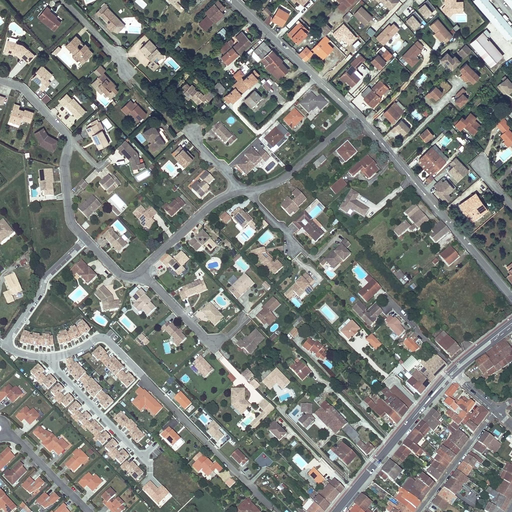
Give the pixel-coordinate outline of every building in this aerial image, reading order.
[(171,2),(172,3),(178,9),(181,7),(176,1),(177,1),(178,0),(169,0),(170,1),(170,0),(171,1),(171,2)] [(224,14),(221,11),(225,7),(218,0),(205,12),(208,15),(199,24),(205,30),(214,21),(215,22),(224,14)] [(341,0),(338,0),(340,2),(337,6),(343,12),(348,6),(341,0)] [(376,0),(379,2),(380,0),(390,10),(399,1),(398,0),(376,0)] [(427,0),(417,9),(426,18),(436,9),(427,0)] [(451,10),(453,12),(463,12),(463,2),(456,2),(455,0),(445,0),(445,3),(446,4),(442,9),(447,14),(451,10)] [(511,37),(511,28),(488,0),(474,0),(508,41),(511,37)] [(105,4),(96,13),(99,16),(101,15),(107,21),(109,19),(111,21),(109,23),(109,26),(112,27),(113,28),(120,20),(108,8),(109,7),(105,4)] [(56,18),(48,12),(50,11),(51,9),(47,6),(38,17),(54,30),(61,22),(56,18)] [(372,17),(361,6),(353,14),(365,25),(372,17)] [(268,16),(271,11),(265,7),(262,12),(268,16)] [(268,17),(265,22),(268,25),(272,19),(283,26),(290,14),(278,7),(273,17),(270,15),(268,17)] [(406,19),(413,29),(423,21),(415,11),(406,19)] [(346,14),(343,18),(344,19),(345,20),(346,22),(351,18),(346,14)] [(453,36),(437,19),(430,25),(439,36),(438,37),(441,41),(443,39),(446,42),(453,36)] [(113,28),(110,30),(118,32),(125,25),(120,20),(113,28)] [(300,26),(298,24),(288,34),(297,43),(307,33),(306,31),(307,29),(302,24),(300,26)] [(321,30),(318,33),(323,37),(331,29),(325,24),(321,29),(321,30)] [(371,37),(376,32),(370,27),(366,32),(371,37)] [(323,38),(312,48),(323,59),(330,52),(326,49),(327,48),(326,47),(325,45),(326,44),(330,40),(328,38),(332,33),(330,31),(326,36),(325,35),(323,38)] [(252,42),(242,32),(235,38),(239,41),(233,47),(239,54),(252,42)] [(482,33),(470,42),(491,66),(502,57),(482,33)] [(91,55),(86,49),(85,50),(82,46),(80,48),(78,47),(77,45),(81,42),(81,40),(76,35),(71,40),(68,40),(68,43),(65,45),(69,49),(71,49),(71,50),(74,54),(72,56),(78,61),(79,59),(83,63),(85,60),(88,60),(88,58),(91,55)] [(23,45),(8,40),(5,50),(18,53),(23,57),(29,62),(35,55),(23,45)] [(140,48),(146,54),(147,55),(147,54),(149,56),(148,56),(152,60),(151,61),(148,64),(154,70),(159,65),(156,62),(153,59),(157,56),(160,59),(164,55),(149,40),(140,48)] [(416,55),(424,47),(417,40),(401,56),(412,67),(420,59),(416,55)] [(227,41),(219,48),(225,54),(221,57),(223,59),(221,61),(225,66),(228,64),(239,54),(233,47),(231,45),(227,41)] [(271,49),(264,41),(260,45),(263,47),(260,50),(257,47),(254,50),(261,59),(271,49)] [(88,46),(85,43),(83,45),(82,46),(85,50),(86,49),(91,55),(93,53),(88,47),(88,46)] [(466,44),(458,52),(464,58),(472,50),(466,44)] [(308,53),(310,51),(306,47),(299,54),(303,58),(308,53)] [(275,68),(281,62),(283,61),(271,49),(261,59),(266,65),(265,66),(271,72),(272,72),(279,79),(282,76),(275,68)] [(383,54),(380,51),(378,53),(371,60),(379,68),(392,55),(387,49),(384,52),(383,54)] [(18,53),(5,50),(5,52),(17,55),(21,59),(23,57),(18,53)] [(453,58),(448,53),(441,59),(444,62),(445,61),(453,69),(460,61),(455,56),(453,58)] [(352,63),(356,68),(365,59),(360,55),(357,58),(352,63)] [(288,70),(281,62),(275,68),(282,76),(288,70)] [(468,81),(473,85),(480,78),(466,64),(459,72),(462,75),(460,77),(466,83),(468,81)] [(52,75),(42,65),(36,72),(38,73),(39,73),(38,75),(37,74),(33,78),(39,84),(41,81),(44,84),(40,87),(43,90),(49,84),(46,81),(48,80),(52,75)] [(106,70),(100,65),(94,71),(99,76),(91,83),(97,90),(100,87),(103,90),(111,98),(118,91),(114,88),(115,87),(106,79),(108,77),(103,72),(106,70)] [(351,65),(339,78),(344,82),(346,81),(352,87),(360,79),(353,73),(356,70),(351,65)] [(244,74),(240,69),(233,75),(238,80),(244,74)] [(251,74),(242,83),(248,89),(248,90),(258,82),(251,74)] [(264,81),(266,80),(262,75),(257,78),(267,90),(271,86),(269,84),(267,85),(264,81)] [(506,96),(511,90),(511,82),(507,76),(496,85),(506,96)] [(116,86),(108,77),(106,79),(115,87),(116,86)] [(368,87),(361,94),(365,97),(363,99),(372,107),(381,98),(380,97),(388,88),(380,80),(371,89),(368,87)] [(225,89),(218,81),(213,86),(220,93),(225,89)] [(233,86),(241,95),(248,89),(242,83),(239,81),(233,86)] [(197,91),(194,89),(195,88),(192,84),(190,86),(187,83),(183,87),(185,89),(183,91),(187,95),(185,96),(189,99),(191,97),(198,104),(202,100),(203,101),(206,98),(209,101),(212,97),(207,91),(203,95),(200,92),(198,91),(197,91)] [(435,102),(442,96),(435,88),(426,96),(428,99),(430,97),(435,102)] [(455,96),(458,98),(465,91),(462,88),(455,96)] [(241,97),(235,90),(226,98),(232,105),(241,97)] [(261,97),(255,90),(244,100),(251,107),(261,97)] [(72,99),(67,94),(59,101),(65,106),(66,105),(78,118),(85,111),(73,98),(72,99)] [(309,113),(320,102),(311,94),(301,104),(309,113)] [(47,95),(42,99),(46,104),(51,100),(47,95)] [(454,103),(460,109),(467,101),(461,95),(454,103)] [(147,114),(138,104),(136,106),(134,108),(132,106),(134,104),(130,100),(121,108),(127,115),(130,112),(139,121),(147,114)] [(395,102),(383,113),(384,114),(381,117),(383,120),(387,116),(392,122),(400,115),(404,111),(395,102)] [(20,105),(14,104),(9,121),(20,124),(22,119),(30,122),(34,112),(25,109),(24,112),(18,110),(20,105)] [(292,129),(303,119),(295,110),(284,121),(292,129)] [(458,120),(455,124),(460,130),(464,126),(465,125),(471,130),(470,131),(474,134),(481,126),(474,120),(476,118),(470,113),(464,119),(462,117),(458,120)] [(502,118),(495,124),(503,132),(500,135),(505,140),(510,146),(510,145),(511,147),(511,132),(508,128),(509,127),(505,122),(502,119),(502,118)] [(402,119),(391,130),(394,133),(397,130),(398,128),(401,131),(404,134),(410,128),(402,119)] [(220,122),(213,129),(216,132),(215,134),(225,144),(228,142),(233,137),(229,134),(223,127),(224,126),(220,122)] [(100,131),(96,123),(86,128),(90,136),(92,135),(95,140),(96,140),(97,142),(96,143),(99,148),(109,143),(102,130),(100,131)] [(150,139),(151,142),(156,149),(165,144),(158,133),(160,133),(157,129),(154,124),(143,132),(149,140),(150,139)] [(450,125),(442,132),(445,135),(448,131),(451,134),(452,133),(456,137),(459,135),(450,125)] [(48,135),(43,127),(35,133),(41,142),(50,147),(51,147),(52,149),(54,150),(56,146),(53,144),(52,143),(54,139),(48,136),(47,135),(48,135)] [(172,138),(176,134),(170,127),(165,131),(172,138)] [(273,148),(284,138),(276,129),(265,139),(273,148)] [(427,129),(420,135),(426,142),(430,139),(429,138),(433,134),(427,129)] [(231,133),(229,134),(233,137),(228,142),(231,145),(237,139),(231,133)] [(59,141),(48,135),(47,135),(48,136),(54,139),(52,143),(53,144),(56,146),(59,141)] [(462,138),(460,141),(463,144),(458,149),(461,152),(468,145),(462,138)] [(120,149),(128,142),(125,140),(118,147),(120,149)] [(357,152),(346,141),(345,142),(346,144),(337,152),(342,158),(339,161),(342,164),(345,162),(346,162),(357,152)] [(50,147),(41,142),(40,144),(53,152),(54,150),(52,149),(51,147),(50,147)] [(138,153),(128,142),(120,149),(119,151),(122,154),(123,153),(130,159),(131,158),(132,159),(131,161),(133,169),(134,173),(138,171),(137,168),(145,166),(144,162),(140,163),(138,153)] [(424,168),(427,166),(442,151),(435,144),(420,159),(418,162),(424,168)] [(193,159),(186,151),(180,145),(173,151),(176,154),(175,156),(185,166),(193,159)] [(262,160),(267,155),(262,149),(257,154),(252,149),(245,156),(246,157),(237,165),(244,173),(253,165),(254,165),(261,159),(262,160)] [(194,157),(187,150),(186,151),(193,159),(194,157)] [(442,151),(427,166),(433,172),(434,173),(446,162),(446,161),(449,158),(442,151)] [(265,163),(270,158),(267,155),(262,160),(265,163)] [(327,159),(323,156),(313,165),(316,169),(327,159)] [(376,166),(367,157),(360,163),(349,173),(353,177),(360,170),(363,168),(367,171),(365,173),(369,177),(370,178),(378,171),(375,167),(376,166)] [(457,183),(468,172),(455,158),(449,164),(452,167),(447,172),(457,183)] [(246,175),(262,160),(261,159),(254,165),(253,165),(244,173),(246,175)] [(494,163),(497,168),(503,164),(500,160),(494,163)] [(433,172),(427,166),(424,168),(430,174),(433,172)] [(367,171),(363,168),(360,170),(368,178),(369,177),(365,173),(367,171)] [(47,175),(46,170),(39,171),(40,179),(40,184),(41,188),(44,187),(45,191),(45,197),(54,196),(52,183),(51,183),(51,180),(52,179),(53,179),(53,178),(53,174),(47,175)] [(204,176),(203,175),(199,178),(200,179),(203,183),(201,185),(198,183),(192,189),(201,199),(209,192),(207,190),(205,187),(207,186),(214,179),(207,173),(204,176)] [(428,184),(434,178),(430,174),(424,180),(428,184)] [(106,192),(113,186),(115,184),(118,187),(121,184),(113,175),(110,177),(108,176),(99,184),(106,192)] [(346,185),(341,179),(331,188),(336,194),(346,185)] [(88,185),(83,180),(78,184),(83,190),(88,185)] [(448,195),(453,190),(445,181),(443,183),(441,180),(433,187),(436,190),(434,192),(445,204),(451,199),(448,195)] [(115,189),(113,186),(106,192),(109,195),(115,189)] [(288,202),(282,208),(289,216),(293,212),(294,214),(299,209),(298,207),(301,204),(301,203),(303,202),(306,199),(297,190),(292,194),(292,195),(295,198),(295,200),(294,200),(293,202),(291,200),(288,203),(288,202)] [(350,211),(364,220),(369,211),(355,203),(359,196),(351,191),(344,202),(345,203),(344,206),(342,205),(338,211),(347,216),(350,211)] [(471,196),(459,204),(471,221),(488,209),(484,204),(480,207),(475,200),(479,197),(476,192),(473,195),(471,196)] [(93,196),(86,202),(86,203),(87,203),(86,204),(84,203),(81,206),(81,205),(78,208),(87,218),(95,211),(101,205),(93,196)] [(289,198),(288,197),(284,200),(285,201),(280,206),(282,208),(288,202),(288,203),(291,200),(289,198)] [(479,197),(475,200),(480,207),(484,204),(479,197)] [(185,205),(178,198),(169,207),(164,211),(171,218),(185,205)] [(394,231),(399,237),(408,229),(410,231),(413,231),(417,227),(418,228),(428,220),(415,204),(405,213),(414,224),(411,227),(406,221),(405,222),(394,231)] [(158,213),(152,207),(146,212),(140,206),(133,214),(141,222),(141,225),(143,227),(147,227),(148,229),(155,222),(152,219),(150,219),(148,217),(148,215),(151,212),(155,216),(158,213)] [(114,207),(111,210),(117,217),(120,214),(114,207)] [(251,221),(245,214),(239,208),(232,214),(235,217),(233,219),(243,229),(248,224),(251,221)] [(306,213),(304,211),(292,223),(300,231),(302,228),(310,237),(311,236),(312,237),(311,238),(316,242),(323,235),(311,222),(310,221),(311,220),(305,214),(306,213)] [(219,218),(222,221),(228,216),(225,213),(219,218)] [(253,220),(246,213),(245,214),(251,221),(253,220)] [(222,221),(225,224),(231,218),(228,216),(222,221)] [(0,243),(0,240),(5,235),(9,236),(14,233),(3,220),(0,222),(0,243)] [(441,222),(432,230),(434,233),(431,237),(436,243),(449,231),(441,222)] [(119,239),(113,232),(114,231),(111,228),(103,236),(112,245),(114,244),(120,251),(127,245),(120,237),(119,239)] [(195,239),(194,238),(188,244),(195,250),(200,244),(202,246),(202,247),(204,245),(211,251),(217,246),(203,231),(198,236),(195,239)] [(263,245),(272,235),(267,231),(258,240),(263,245)] [(0,240),(0,243),(9,236),(5,235),(0,240)] [(326,262),(327,262),(334,270),(342,261),(343,262),(350,255),(345,250),(351,245),(345,239),(340,244),(341,245),(335,252),(334,253),(335,253),(326,262)] [(459,256),(451,247),(440,256),(448,266),(459,256)] [(283,267),(277,261),(274,264),(272,261),(273,261),(269,257),(266,260),(263,256),(262,254),(266,253),(264,248),(263,248),(261,249),(251,251),(252,257),(256,256),(257,258),(265,267),(264,268),(266,271),(268,269),(271,272),(272,272),(275,275),(283,267)] [(322,267),(327,262),(326,262),(335,253),(334,253),(335,252),(333,251),(325,259),(323,258),(318,263),(322,267)] [(173,260),(170,256),(162,264),(166,267),(168,265),(175,272),(182,266),(189,259),(182,252),(173,260)] [(170,256),(167,253),(159,261),(162,264),(170,256)] [(81,260),(80,262),(85,267),(85,268),(86,269),(87,268),(88,270),(89,268),(81,260)] [(85,267),(80,262),(72,269),(77,274),(80,278),(80,277),(88,285),(97,276),(89,268),(88,270),(87,268),(86,269),(85,268),(85,267)] [(177,274),(184,268),(182,266),(175,272),(177,274)] [(404,276),(400,270),(395,275),(399,280),(404,276)] [(22,291),(15,274),(4,278),(10,291),(12,291),(12,292),(4,295),(8,304),(14,301),(12,296),(22,291)] [(254,283),(245,274),(232,287),(241,296),(244,293),(243,291),(248,286),(249,287),(254,283)] [(313,281),(306,274),(298,282),(299,283),(297,285),(292,290),(299,297),(302,299),(307,294),(307,295),(313,289),(310,286),(304,292),(303,290),(309,285),(313,281)] [(204,289),(200,282),(200,280),(182,288),(184,291),(179,293),(182,300),(187,298),(186,297),(196,293),(204,289)] [(372,295),(377,290),(378,292),(381,288),(373,280),(370,283),(358,294),(366,303),(373,296),(372,295)] [(206,290),(203,281),(200,282),(204,289),(196,293),(197,294),(206,290)] [(271,287),(265,282),(262,285),(268,290),(271,287)] [(113,301),(112,296),(110,297),(109,295),(110,294),(103,286),(95,294),(102,302),(104,302),(105,309),(114,306),(115,309),(119,308),(118,305),(121,304),(120,300),(113,301)] [(155,308),(149,302),(144,296),(145,295),(141,290),(132,299),(136,303),(132,306),(139,312),(142,309),(148,315),(155,308)] [(299,297),(292,290),(289,293),(296,301),(300,298),(299,297)] [(280,304),(273,297),(264,306),(266,308),(264,310),(256,317),(264,325),(274,316),(271,313),(280,304)] [(367,309),(360,301),(352,309),(366,324),(368,321),(372,325),(375,321),(374,320),(382,312),(377,306),(369,314),(366,314),(364,311),(367,309)] [(115,309),(114,306),(105,309),(104,302),(102,302),(104,311),(115,309)] [(223,317),(210,304),(202,312),(207,317),(208,318),(209,320),(215,325),(223,317)] [(269,326),(276,319),(274,316),(266,323),(269,326)] [(294,325),(296,326),(303,319),(300,316),(297,319),(298,321),(294,325)] [(394,319),(391,316),(385,321),(388,324),(387,325),(399,337),(405,331),(400,325),(401,324),(395,317),(394,319)] [(90,331),(83,322),(77,326),(78,327),(84,335),(84,336),(90,331)] [(360,330),(352,322),(340,333),(348,341),(351,338),(352,339),(358,333),(357,332),(360,330)] [(178,331),(172,323),(170,325),(167,323),(161,329),(163,331),(165,330),(172,337),(180,345),(186,339),(181,333),(178,331)] [(75,327),(68,331),(69,332),(73,340),(74,341),(81,338),(80,337),(76,329),(75,327)] [(299,332),(295,328),(289,333),(294,338),(299,332)] [(256,346),(264,339),(256,330),(248,338),(246,339),(243,342),(241,340),(236,345),(241,350),(243,348),(248,353),(251,350),(254,350),(256,348),(256,346)] [(460,349),(444,331),(434,340),(451,358),(460,349)] [(30,334),(23,332),(19,344),(26,346),(27,344),(30,336),(30,334)] [(66,332),(60,334),(60,336),(63,344),(64,346),(71,343),(70,342),(67,333),(66,332)] [(40,336),(33,334),(32,336),(30,345),(30,347),(38,348),(38,347),(40,337),(40,336)] [(381,344),(372,335),(366,340),(376,349),(381,344)] [(180,345),(172,337),(170,338),(178,347),(180,345)] [(408,349),(409,350),(409,349),(410,348),(415,344),(409,338),(404,342),(406,345),(405,346),(408,349)] [(315,344),(309,339),(302,347),(309,352),(309,351),(310,350),(312,352),(316,355),(315,356),(319,359),(326,350),(317,342),(315,344)] [(496,347),(492,350),(496,355),(494,356),(503,368),(511,361),(511,352),(505,342),(504,340),(500,343),(496,347)] [(419,348),(415,344),(410,348),(413,352),(414,353),(419,348)] [(107,354),(100,347),(91,356),(98,363),(99,361),(107,354)] [(485,355),(475,363),(487,380),(503,368),(494,356),(496,355),(492,350),(485,355)] [(111,359),(107,354),(99,361),(104,366),(111,359)] [(419,371),(418,372),(430,384),(435,379),(447,366),(437,355),(434,358),(427,365),(425,363),(423,361),(420,364),(423,367),(419,371)] [(209,367),(208,366),(209,365),(200,356),(194,362),(196,365),(195,367),(205,378),(213,370),(210,366),(209,367)] [(408,372),(413,368),(418,362),(412,356),(402,366),(404,368),(405,370),(408,372)] [(434,358),(432,357),(425,363),(427,365),(434,358)] [(119,364),(113,358),(111,359),(104,366),(104,367),(110,372),(119,364)] [(360,361),(357,358),(351,364),(354,367),(360,361)] [(70,369),(67,371),(72,376),(80,368),(75,363),(75,364),(72,361),(69,364),(67,366),(70,369)] [(307,368),(302,362),(298,365),(294,361),(293,362),(289,366),(288,367),(301,379),(308,372),(305,369),(307,368)] [(356,370),(362,364),(360,361),(354,367),(356,370)] [(28,371),(37,380),(42,375),(39,372),(42,369),(37,363),(28,371)] [(124,369),(119,364),(110,372),(115,378),(116,378),(123,371),(124,369)] [(72,376),(77,381),(79,379),(82,382),(87,377),(84,374),(85,373),(80,368),(72,376)] [(302,380),(311,372),(307,368),(305,369),(308,372),(301,379),(302,380)] [(246,381),(253,376),(248,369),(241,375),(246,381)] [(290,383),(276,369),(262,382),(268,388),(271,384),(273,386),(277,382),(278,383),(284,388),(290,383)] [(416,370),(411,376),(413,377),(425,390),(430,384),(418,372),(416,370)] [(127,376),(123,371),(116,378),(120,382),(127,376)] [(227,376),(232,383),(236,380),(231,373),(227,376)] [(40,383),(40,382),(46,388),(54,380),(48,374),(45,378),(42,375),(37,380),(40,383)] [(136,381),(129,374),(127,376),(120,382),(127,390),(136,381)] [(85,385),(83,387),(88,393),(96,385),(91,379),(90,380),(87,377),(82,382),(85,385)] [(413,377),(407,383),(420,396),(425,390),(413,377)] [(259,385),(254,380),(250,384),(255,389),(259,385)] [(61,388),(57,383),(49,391),(53,395),(58,391),(61,388)] [(21,392),(16,387),(13,389),(9,385),(0,393),(0,401),(1,402),(7,396),(11,401),(13,400),(14,401),(21,394),(21,392)] [(88,393),(94,398),(96,396),(99,399),(104,394),(101,391),(102,390),(96,385),(88,393)] [(394,386),(390,392),(408,410),(413,405),(394,386)] [(457,389),(452,386),(445,395),(454,403),(456,401),(451,397),(457,389)] [(390,392),(386,388),(381,392),(389,400),(385,403),(401,419),(408,410),(390,392)] [(242,389),(232,389),(232,399),(236,399),(236,403),(237,404),(234,408),(242,415),(249,407),(243,401),(242,389)] [(61,394),(58,391),(53,395),(52,397),(55,400),(61,394)] [(162,408),(147,393),(145,391),(138,398),(135,400),(133,403),(140,411),(145,405),(155,415),(162,408)] [(191,404),(180,392),(174,398),(185,410),(191,404)] [(59,401),(64,397),(61,394),(55,400),(58,403),(59,401)] [(72,398),(67,394),(64,397),(59,401),(64,406),(72,398)] [(100,404),(105,410),(113,402),(108,396),(107,397),(104,394),(99,399),(102,402),(100,404)] [(316,403),(322,398),(318,394),(313,399),(316,403)] [(445,395),(442,398),(446,401),(443,404),(454,413),(459,408),(454,404),(454,403),(445,395)] [(459,408),(462,411),(467,415),(467,414),(468,413),(474,404),(470,401),(469,402),(468,403),(467,402),(468,401),(463,397),(459,402),(456,400),(456,401),(454,403),(454,404),(459,408)] [(367,398),(364,401),(371,408),(374,405),(367,398)] [(385,403),(381,399),(377,403),(378,404),(376,407),(373,410),(381,419),(386,414),(390,419),(389,420),(392,423),(393,422),(396,425),(401,419),(385,403)] [(275,409),(266,400),(259,406),(264,412),(265,411),(269,415),(275,409)] [(79,406),(75,401),(67,409),(71,414),(76,409),(79,406)] [(334,411),(325,402),(320,407),(321,408),(329,416),(334,411)] [(298,420),(306,428),(315,419),(312,416),(313,403),(301,403),(301,412),(306,412),(306,415),(304,415),(298,420)] [(469,422),(477,428),(489,413),(481,406),(479,409),(469,422)] [(26,407),(17,417),(22,422),(24,419),(29,423),(30,422),(31,423),(38,417),(38,414),(35,411),(32,410),(31,412),(26,407)] [(341,429),(329,416),(321,408),(315,414),(327,426),(328,426),(336,434),(341,429)] [(466,417),(463,421),(461,423),(465,426),(469,422),(479,409),(478,408),(471,416),(470,417),(467,414),(467,415),(465,416),(466,417)] [(70,415),(73,418),(79,412),(76,409),(71,414),(70,415)] [(435,420),(439,415),(433,409),(429,414),(422,422),(430,429),(433,431),(438,425),(439,423),(438,421),(436,420),(435,420)] [(120,411),(113,418),(122,428),(125,425),(129,421),(120,411)] [(264,412),(257,419),(261,423),(269,415),(265,411),(264,412)] [(346,423),(334,411),(329,416),(341,429),(346,423)] [(467,415),(462,411),(458,416),(463,421),(466,417),(465,416),(467,415)] [(79,412),(73,418),(76,421),(77,420),(82,415),(79,412)] [(90,417),(85,412),(82,415),(77,420),(82,425),(86,420),(90,417)] [(463,421),(458,416),(455,414),(451,419),(454,422),(452,425),(451,426),(456,431),(453,435),(451,437),(449,440),(460,450),(468,439),(458,430),(460,427),(458,426),(461,423),(463,421)] [(261,423),(257,419),(251,425),(255,429),(261,423)] [(86,427),(89,423),(86,420),(82,425),(80,426),(83,429),(86,427)] [(89,423),(86,427),(95,436),(98,433),(102,429),(93,420),(89,423)] [(125,425),(128,428),(133,423),(130,420),(129,421),(125,425)] [(217,443),(226,435),(213,420),(204,429),(217,443)] [(286,434),(273,422),(267,428),(279,441),(286,434)] [(422,422),(415,430),(422,436),(423,434),(424,436),(430,429),(422,422)] [(469,422),(465,426),(473,433),(477,428),(469,422)] [(133,423),(128,428),(131,431),(135,427),(136,426),(133,423)] [(450,425),(447,429),(450,432),(453,435),(456,431),(451,426),(450,425)] [(131,431),(128,433),(137,443),(144,436),(135,427),(131,431)] [(180,439),(169,428),(161,435),(170,444),(173,447),(176,444),(180,439)] [(350,438),(356,432),(353,429),(349,432),(345,428),(343,430),(343,431),(350,438)] [(45,447),(54,438),(51,435),(45,432),(42,429),(40,431),(38,429),(34,433),(43,443),(42,444),(45,447)] [(422,436),(415,430),(411,435),(419,442),(423,437),(422,436)] [(109,437),(105,432),(101,436),(97,440),(101,445),(106,440),(109,437)] [(366,446),(357,437),(359,435),(356,432),(350,438),(366,455),(371,451),(370,450),(372,447),(368,443),(366,446)] [(95,436),(93,438),(95,441),(97,440),(101,436),(98,433),(95,436)] [(485,433),(478,443),(486,448),(494,454),(501,445),(497,442),(493,439),(485,433)] [(419,442),(411,435),(407,440),(416,446),(419,442)] [(59,442),(55,437),(54,438),(45,447),(50,452),(53,449),(57,453),(59,452),(60,454),(67,447),(67,444),(63,441),(60,441),(59,442)] [(104,448),(109,443),(106,440),(101,445),(100,446),(103,449),(104,448)] [(117,445),(112,440),(109,443),(104,448),(109,452),(108,453),(109,455),(115,449),(113,448),(117,445)] [(420,449),(416,446),(407,440),(405,443),(403,445),(410,451),(411,452),(415,455),(420,449)] [(449,440),(447,442),(443,446),(455,456),(460,450),(449,440)] [(356,456),(343,443),(336,450),(333,453),(338,457),(347,466),(356,456)] [(474,450),(481,455),(486,448),(478,443),(473,449),(474,450)] [(410,451),(403,445),(398,451),(405,457),(410,451)] [(440,447),(439,448),(440,449),(441,452),(452,460),(455,456),(443,446),(442,448),(440,447)] [(333,453),(336,450),(333,447),(328,453),(335,460),(338,457),(333,453)] [(500,457),(505,450),(501,447),(496,454),(500,457)] [(0,466),(2,465),(5,465),(14,457),(11,454),(10,454),(9,453),(11,451),(8,448),(0,456),(0,466)] [(237,450),(231,456),(240,465),(242,463),(244,465),(248,461),(241,453),(243,451),(240,448),(238,450),(237,450)] [(82,460),(86,456),(80,450),(79,451),(77,449),(72,453),(75,456),(66,465),(69,468),(70,467),(72,468),(71,468),(74,471),(82,463),(82,460)] [(119,454),(115,449),(109,455),(114,459),(115,458),(119,454)] [(439,451),(436,454),(438,456),(449,464),(452,460),(441,452),(440,449),(439,451)] [(120,464),(128,456),(123,451),(119,454),(115,458),(120,464)] [(398,451),(394,456),(399,460),(401,462),(402,462),(406,457),(405,457),(398,451)] [(468,455),(477,461),(479,458),(471,453),(471,452),(468,455)] [(199,453),(196,456),(199,460),(197,463),(193,466),(199,473),(203,470),(209,476),(216,469),(219,472),(222,469),(215,462),(212,464),(204,456),(203,456),(199,453)] [(468,455),(463,462),(472,468),(473,467),(477,461),(468,455)] [(449,464),(438,456),(434,461),(445,470),(449,464)] [(130,464),(127,461),(120,468),(124,472),(125,471),(136,481),(144,474),(133,462),(130,464)] [(402,471),(390,461),(386,465),(388,467),(386,469),(384,467),(381,471),(388,477),(393,482),(396,478),(399,475),(402,471)] [(445,470),(434,461),(430,465),(432,467),(431,468),(441,475),(445,470)] [(456,471),(466,478),(472,468),(463,462),(456,471)] [(4,477),(11,483),(14,479),(17,480),(26,471),(23,468),(23,469),(21,468),(23,466),(20,463),(11,472),(8,470),(4,474),(6,476),(4,477)] [(317,471),(314,468),(308,474),(312,478),(318,473),(317,471)] [(441,475),(431,468),(427,473),(435,480),(437,482),(441,475)] [(388,477),(381,471),(378,475),(385,481),(388,477)] [(454,485),(458,487),(460,485),(465,489),(468,485),(463,481),(466,478),(456,471),(451,479),(456,482),(454,485)] [(322,477),(318,473),(312,478),(316,482),(322,477)] [(89,474),(79,483),(84,488),(87,485),(91,490),(92,488),(94,490),(101,483),(101,480),(97,477),(95,477),(93,478),(89,474)] [(434,484),(433,483),(423,474),(418,479),(423,483),(423,484),(430,490),(434,484)] [(325,479),(322,477),(316,482),(319,485),(325,479)] [(35,484),(30,478),(22,486),(30,493),(38,488),(43,484),(41,482),(42,482),(40,479),(35,484)] [(232,480),(230,478),(225,483),(230,488),(235,483),(232,480)] [(410,478),(402,489),(420,503),(424,497),(415,491),(417,489),(413,486),(415,482),(410,478)] [(344,489),(334,480),(332,482),(329,479),(327,482),(330,484),(329,485),(339,495),(344,489)] [(423,483),(418,479),(415,482),(413,486),(417,489),(415,491),(424,497),(430,490),(423,484),(423,483)] [(454,495),(458,490),(457,489),(458,487),(454,485),(456,482),(451,479),(444,488),(454,495)] [(499,486),(496,492),(498,493),(510,501),(511,496),(511,486),(505,481),(504,480),(499,486)] [(158,490),(150,481),(142,489),(158,505),(170,494),(162,486),(158,490)] [(322,493),(319,496),(330,507),(339,495),(329,485),(323,492),(322,493)] [(488,487),(485,492),(489,494),(494,497),(495,498),(495,497),(498,498),(496,501),(496,502),(495,504),(492,501),(490,504),(504,511),(510,501),(498,493),(492,490),(492,489),(488,487)] [(401,498),(398,502),(410,511),(413,511),(416,509),(420,503),(402,489),(401,488),(398,490),(399,492),(400,493),(398,495),(401,498)] [(444,488),(438,496),(448,503),(450,504),(451,502),(450,501),(452,498),(454,499),(456,497),(454,495),(444,488)] [(115,495),(110,489),(102,497),(105,500),(107,503),(105,504),(108,508),(114,502),(111,500),(115,495)] [(11,511),(16,508),(0,491),(0,504),(3,507),(2,508),(2,509),(5,511),(11,511)] [(317,494),(315,491),(314,492),(316,494),(314,496),(317,498),(313,502),(323,511),(325,511),(330,507),(319,496),(317,494)] [(50,499),(45,494),(37,501),(45,509),(53,504),(58,499),(56,498),(56,497),(54,495),(50,499)] [(359,498),(354,504),(356,506),(362,511),(369,511),(370,511),(367,508),(372,503),(362,494),(359,498)] [(438,496),(432,504),(438,508),(442,511),(448,503),(438,496)] [(123,505),(118,499),(114,502),(108,508),(111,511),(113,509),(116,511),(121,511),(122,511),(119,508),(122,506),(123,505)] [(311,500),(303,510),(305,511),(323,511),(313,502),(311,500)] [(249,504),(246,501),(238,508),(238,509),(235,511),(236,511),(256,511),(252,507),(253,506),(250,503),(249,504)] [(389,501),(387,504),(389,506),(396,511),(410,511),(398,502),(398,501),(395,505),(389,501)] [(504,511),(490,504),(489,503),(484,511),(485,511),(504,511)]
